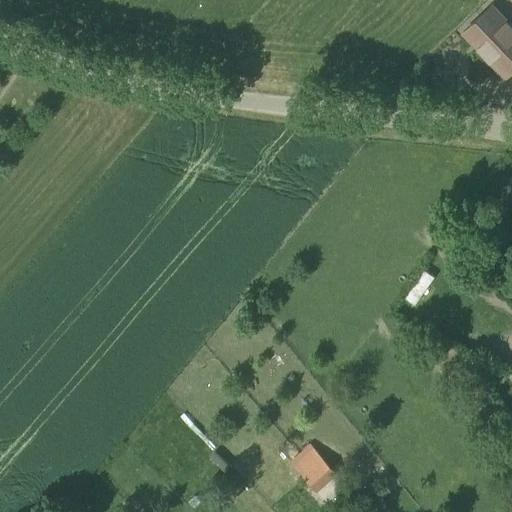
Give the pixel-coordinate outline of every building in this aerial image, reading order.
[(506,77),(511,71),(511,25),(492,4),(463,32),(506,77)] [(424,268),(407,296),(417,302),(433,274),(424,268)] [(499,381),(484,365),(478,371),(492,387),(499,381)] [(309,444),(290,463),(313,487),(325,476),(307,458),(315,451),(309,444)] [(215,450),(210,456),(225,470),(231,464),(215,450)]
